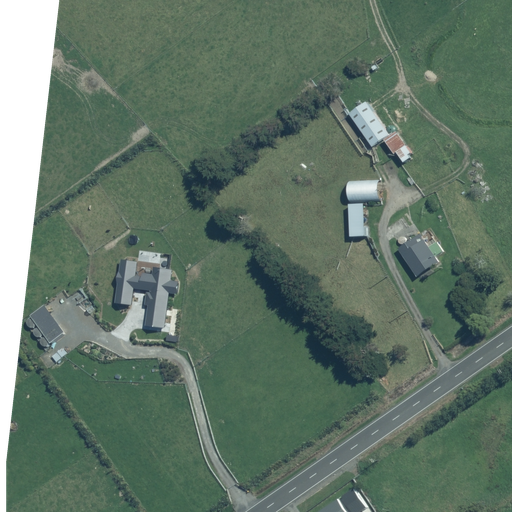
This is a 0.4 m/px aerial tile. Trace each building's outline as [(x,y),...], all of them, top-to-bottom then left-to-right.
[(368,103),(351,115),(374,148),(386,140),(397,156),(400,154),(407,165),(413,160),(411,157),(413,156),(397,132),(391,136),(368,103)] [(350,182),(350,204),(382,202),(381,181),(350,182)] [(367,206),(352,206),(353,238),(367,238),(367,206)] [(442,265),(437,258),(444,254),(435,241),(429,245),(422,235),(401,249),(420,279),(442,265)] [(80,290),(72,295),(79,305),(86,300),(80,290)] [(47,308),(32,319),(52,346),(67,334),(47,308)] [(346,511),(339,502),(324,511),(346,511)]
